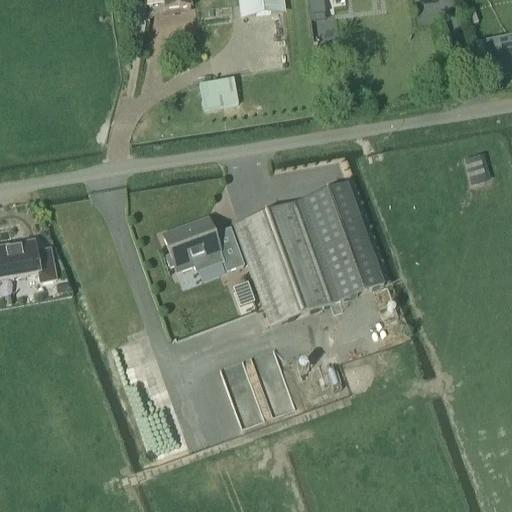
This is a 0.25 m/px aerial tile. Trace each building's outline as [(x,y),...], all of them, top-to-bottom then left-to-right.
[(141,0),(141,1),(146,1),(148,15),(189,9),(187,0),(141,0)] [(281,0),(237,0),(240,21),(284,15),(281,0)] [(487,81),(497,79),(511,76),(511,46),(511,39),(490,43),(475,46),(487,81)] [(202,112),(237,106),(232,81),(198,87),(202,112)] [(471,186),(488,181),(482,158),(464,163),(471,186)] [(383,288),(346,186),(232,228),(269,329),(383,288)] [(161,238),(169,258),(164,259),(168,272),(173,270),(176,277),(192,271),(195,276),(222,266),(225,275),(243,269),(238,257),(229,230),(212,236),(206,221),(161,238)] [(32,245),(0,250),(0,283),(37,277),(38,287),(55,284),(49,252),(34,255),(32,245)] [(232,294),(239,312),(254,307),(247,288),(232,294)]
